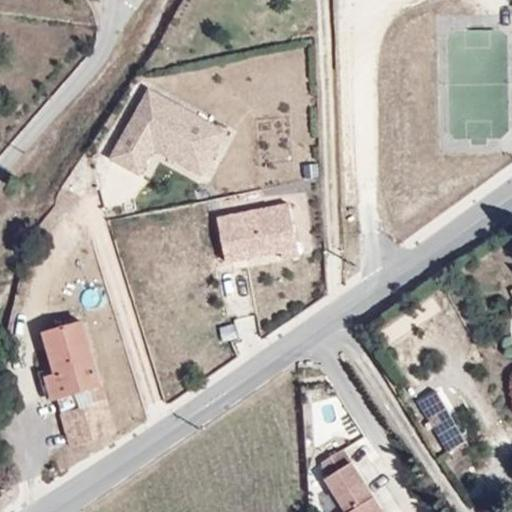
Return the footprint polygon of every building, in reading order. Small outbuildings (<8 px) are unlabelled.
[(136,148),(183,174),(197,149),(195,139),(200,130),(137,96),(100,162),(121,174),(136,148)] [(212,137),(200,130),(195,139),(197,149),(183,174),(190,177),(212,137)] [(268,239),(283,236),(277,208),(207,222),(216,266),(271,255),(268,239)] [(288,258),(283,236),(268,239),(271,255),(272,262),(288,258)] [(58,423),(99,408),(76,330),(38,342),(48,387),(35,390),(38,411),(54,407),(58,423)] [(442,437),(461,425),(431,380),(412,394),(442,437)] [(60,458),(108,440),(99,408),(58,423),(50,426),(60,458)] [(469,437),(461,425),(442,437),(450,449),(469,437)] [(341,511),(345,511),(367,498),(336,450),(316,462),(314,469),(341,511)] [(376,511),(367,498),(345,511),(376,511)]
